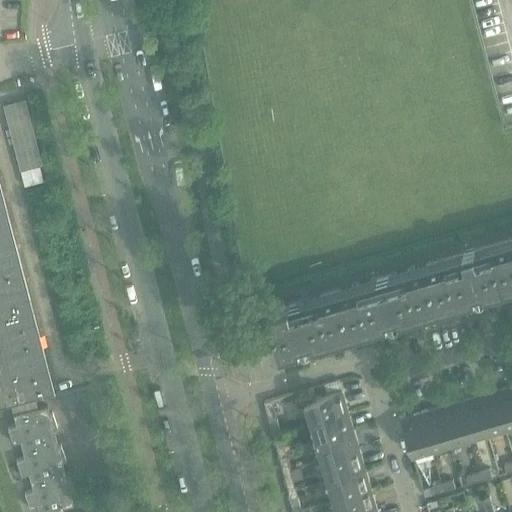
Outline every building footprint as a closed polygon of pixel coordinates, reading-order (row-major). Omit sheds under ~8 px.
[(27,77),(20,79),(21,86),(29,84),(27,77)] [(25,100),(3,105),(20,171),(41,165),(25,100)] [(0,511),(0,406),(54,392),(0,186),(0,511)] [(511,237),(269,309),(281,351),(469,295),(473,306),(495,299),(492,289),(511,282),(511,237)] [(511,384),(495,390),(507,431),(511,430),(510,425),(511,424),(511,384)] [(342,389),(306,400),(312,420),(348,410),(342,389)] [(495,390),(476,395),(487,432),(500,428),(502,433),(507,431),(495,390)] [(475,441),(474,436),(487,432),(476,395),(458,401),(470,442),(475,441)] [(272,399),(264,401),(272,432),(280,430),(272,399)] [(458,401),(439,406),(450,443),(463,439),(465,444),(470,442),(458,401)] [(32,490),(24,493),(30,508),(36,506),(37,511),(45,511),(48,511),(47,511),(62,511),(61,508),(73,505),(70,494),(74,493),(69,478),(66,479),(62,461),(66,460),(60,445),(58,446),(53,429),(57,427),(52,413),(49,414),(47,406),(13,415),(15,425),(7,428),(13,443),(19,441),(24,458),(16,461),(21,476),(28,473),(32,490)] [(439,406),(420,412),(432,453),(438,452),(437,446),(450,443),(439,406)] [(348,410),(312,420),(317,440),(354,429),(348,410)] [(420,412),(402,417),(412,454),(427,450),(428,455),(432,453),(420,412)] [(354,429),(317,440),(323,460),(360,449),(354,429)] [(280,430),(272,432),(278,452),(285,449),(280,430)] [(285,449),(278,452),(283,472),(291,469),(285,449)] [(360,449),(323,460),(329,479),(365,469),(360,449)] [(490,468),(479,472),(481,479),(492,476),(490,468)] [(291,469),(283,472),(288,491),(296,489),(291,469)] [(365,469),(329,479),(335,499),(371,488),(365,469)] [(479,472),(467,475),(470,483),(481,479),(479,472)] [(453,479),(442,483),(444,490),(455,487),(453,479)] [(442,483),(431,486),(433,494),(444,490),(442,483)] [(371,488),(335,499),(338,511),(361,511),(377,508),(371,488)] [(296,489),(288,491),(293,511),(301,508),(296,489)] [(482,497),(485,507),(493,505),(490,495),(482,497)]
